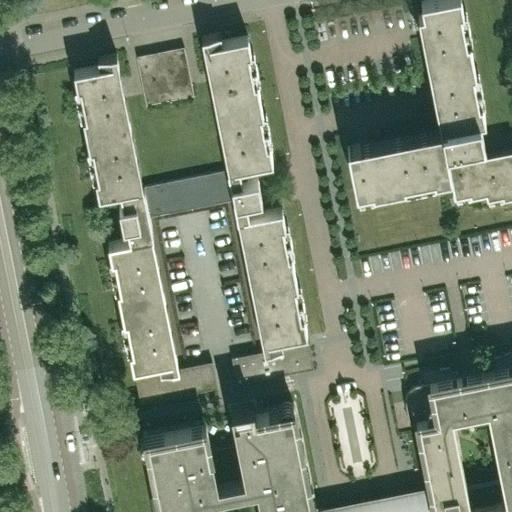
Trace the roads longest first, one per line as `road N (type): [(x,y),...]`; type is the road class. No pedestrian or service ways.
road 1 (tertiary): [(63,511),(0,187)]
road 2 (tertiary): [(0,256),(48,511)]
road 3 (residential): [(0,41),(232,0)]
